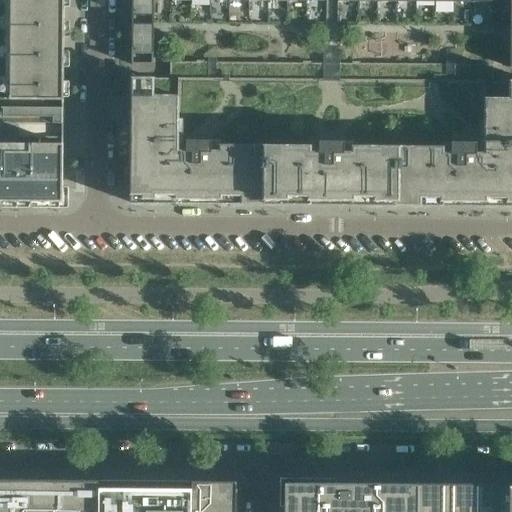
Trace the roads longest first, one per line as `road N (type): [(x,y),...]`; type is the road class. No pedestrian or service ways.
road 1 (primary): [(0,401),(511,392)]
road 2 (primary): [(511,350),(0,347)]
road 3 (residential): [(96,222),(511,226)]
road 4 (residential): [(0,459),(260,461)]
road 5 (residential): [(260,461),(511,464)]
road 6 (residential): [(98,0),(96,222)]
